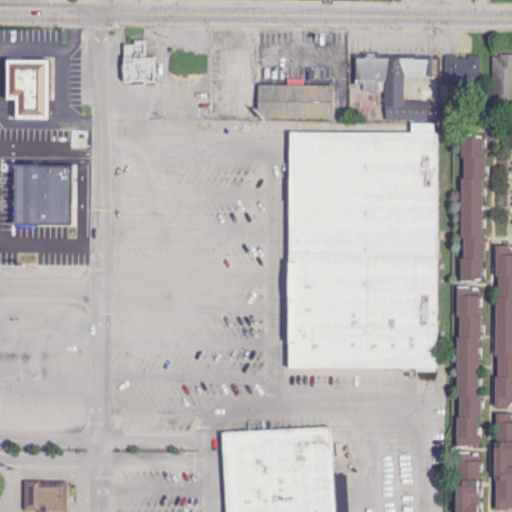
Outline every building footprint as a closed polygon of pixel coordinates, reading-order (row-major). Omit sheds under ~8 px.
[(147,42),(123,42),(123,82),(157,81),(157,57),(147,57),(147,42)] [(511,55),(495,55),(493,102),(511,103),(511,55)] [(481,57),(452,58),(453,81),(482,81),(481,57)] [(386,121),(432,121),(432,101),(405,101),(405,77),(434,77),(434,59),(355,59),(355,81),(364,81),(364,92),(386,92),(386,121)] [(47,119),(48,61),(7,61),(7,99),(15,100),(15,118),(47,119)] [(333,118),(334,87),(259,85),(258,116),(333,118)] [(297,377),(298,142),(443,142),(443,378),(297,377)] [(491,289),(471,289),(470,267),(475,267),(475,243),(471,243),(471,187),(474,187),(474,165),(469,165),(469,144),(491,144),(492,163),(494,163),(494,188),(490,188),(490,242),(494,242),(494,267),(491,267),(491,289)] [(511,406),(502,406),(502,384),(507,384),(507,360),(503,360),(503,304),(506,304),(506,282),(501,282),(501,261),(511,261),(511,406)] [(484,450),(464,450),(464,428),(469,428),(469,404),(465,404),(464,348),(468,348),(468,326),(463,326),(463,305),(485,305),(485,324),(488,324),(488,349),(483,349),(484,403),(487,403),(487,428),(484,428),(484,450)] [(503,511),(503,424),(511,424),(511,511),(503,511)] [(232,511),(228,438),(342,430),(347,511),(232,511)] [(463,511),(464,464),(488,464),(487,511),(463,511)] [(26,482),(25,511),(67,511),(69,483),(26,482)]
